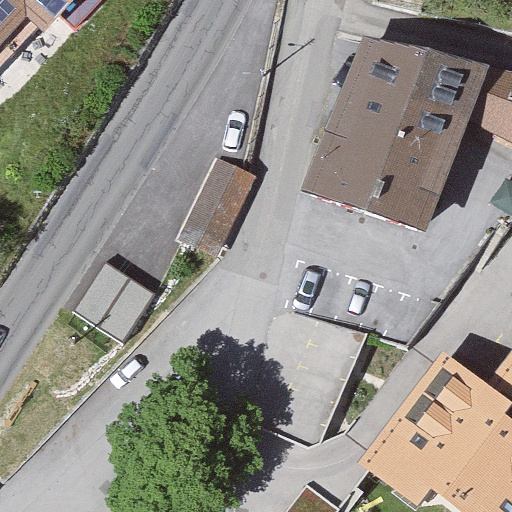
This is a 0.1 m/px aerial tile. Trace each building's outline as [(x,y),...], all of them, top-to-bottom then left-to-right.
[(0,0),(0,74),(36,32),(50,44),(103,0),(0,0)] [(502,78),(372,51),(312,202),(436,245),(502,78)] [(219,153),(189,230),(232,246),(262,169),(219,153)] [(105,261),(83,314),(133,334),(155,281),(105,261)] [(511,346),(486,382),(511,400),(511,441),(511,346)] [(511,400),(486,382),(439,349),(349,469),(399,505),(416,482),(457,511),(511,511),(511,441),(511,400)]
